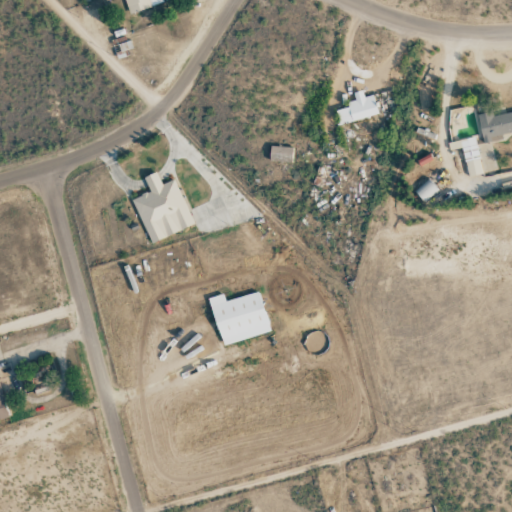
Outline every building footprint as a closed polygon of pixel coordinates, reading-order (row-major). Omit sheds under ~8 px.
[(124,0),(129,14),(161,3),(160,0),(124,0)] [(336,109),(338,123),(377,117),(374,95),(363,97),(362,91),(353,92),(355,100),(347,101),(348,108),(336,109)] [(468,177),(483,173),(474,136),(450,142),(451,149),(461,147),(468,177)] [(292,147),(270,146),(269,161),(291,161),(292,147)] [(193,225),(174,179),(161,184),(156,172),(143,177),(149,192),(131,199),(150,243),(193,225)] [(415,192),(423,202),(438,190),(429,179),(415,192)] [(222,346),(270,332),(258,291),(225,301),(223,294),(208,298),(222,346)]
